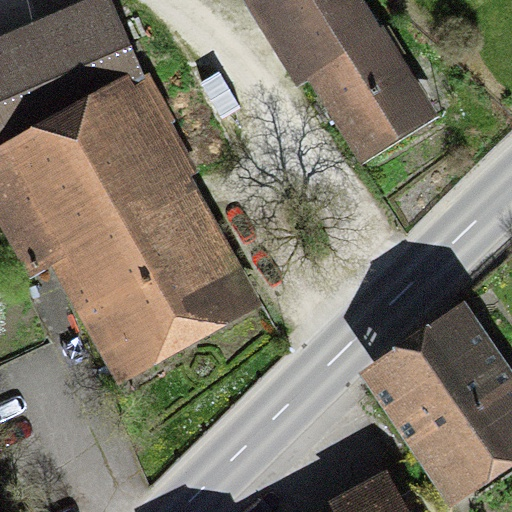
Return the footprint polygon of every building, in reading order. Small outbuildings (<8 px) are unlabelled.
[(0,0),(0,10),(23,0),(0,0)] [(361,0),(243,0),(358,185),(443,133),(361,0)] [(112,4),(0,52),(0,224),(37,298),(61,284),(118,398),(272,319),(112,4)] [(511,381),(472,318),(368,382),(448,511),(462,511),(511,481),(511,381)] [(415,511),(406,494),(370,511),(415,511)]
